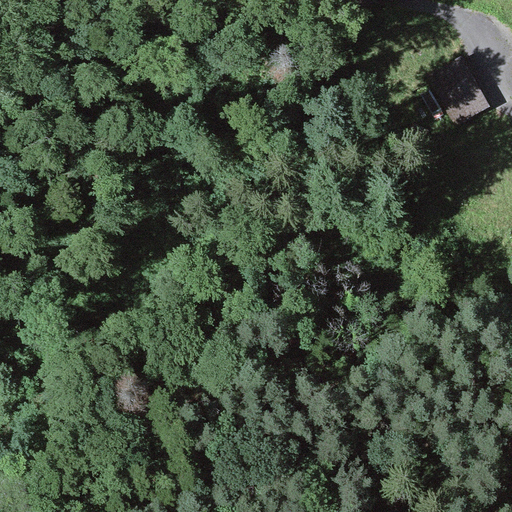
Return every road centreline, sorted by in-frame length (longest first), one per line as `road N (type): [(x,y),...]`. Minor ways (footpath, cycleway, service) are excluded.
road 1 (track): [(0,30),(162,24),(353,0)]
road 2 (track): [(396,0),(463,17),(511,114)]
